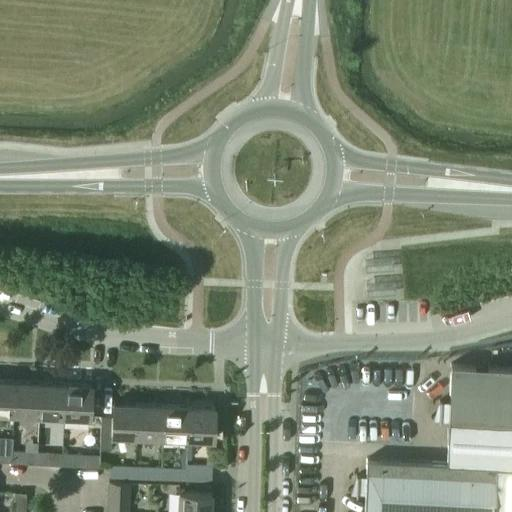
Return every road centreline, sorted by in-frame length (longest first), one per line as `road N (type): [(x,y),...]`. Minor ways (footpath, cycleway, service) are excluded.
road 1 (unclassified): [(265,345),(106,338),(0,306)]
road 2 (unclassified): [(265,345),(441,341),(511,321)]
road 3 (secondary): [(0,182),(214,190)]
road 4 (secondary): [(212,154),(0,170)]
road 5 (secondary): [(331,196),(511,200)]
road 6 (secondary): [(511,185),(336,158)]
road 7 (unclassified): [(264,367),(252,391),(251,511)]
road 8 (unclassified): [(272,511),(274,394),(264,367)]
road 9 (unclassified): [(265,345),(278,321),(294,228)]
road 10 (unclassified): [(246,225),(265,345)]
